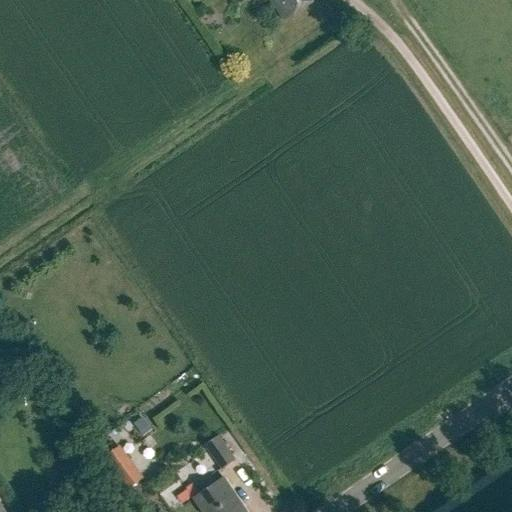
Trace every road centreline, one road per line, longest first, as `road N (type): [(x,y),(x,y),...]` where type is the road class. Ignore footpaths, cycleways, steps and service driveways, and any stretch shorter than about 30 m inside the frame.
road 1 (track): [(346,0),(396,40),(511,207)]
road 2 (tertiary): [(333,511),(511,387)]
road 3 (track): [(396,3),(511,167)]
